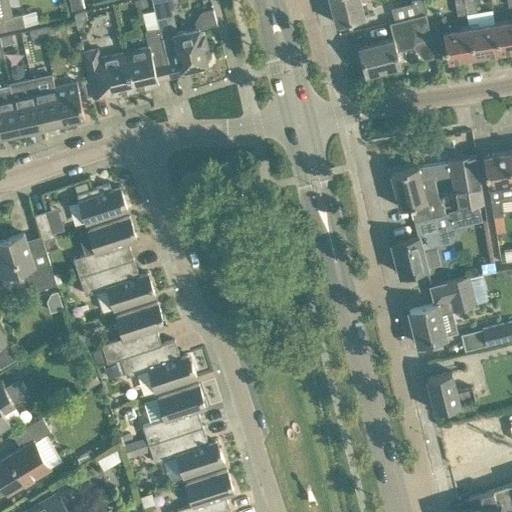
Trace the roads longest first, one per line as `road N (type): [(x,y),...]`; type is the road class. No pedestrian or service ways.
road 1 (residential): [(275,511),(217,331),(195,306),(140,137)]
road 2 (unclassified): [(403,511),(422,462),(375,283),(337,276)]
road 3 (secondary): [(399,511),(337,276)]
road 4 (residential): [(294,123),(511,86)]
road 5 (secondary): [(337,276),(294,123)]
road 6 (residential): [(140,137),(294,123)]
road 7 (residential): [(0,182),(140,137)]
